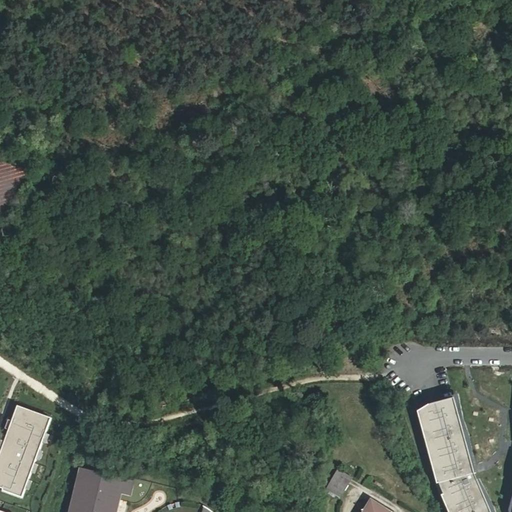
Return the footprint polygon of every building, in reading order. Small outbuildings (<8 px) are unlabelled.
[(0,207),(12,207),(23,171),(8,166),(0,166),(0,207)] [(429,405),(417,413),(438,493),(446,511),(492,511),(477,475),(456,398),(429,405)] [(52,420),(16,407),(0,450),(0,486),(24,495),(52,420)] [(135,479),(77,466),(66,511),(117,511),(122,494),(131,496),(135,479)] [(352,477),(339,469),(327,489),(340,497),(352,477)] [(363,511),(390,511),(371,500),(363,511)]
